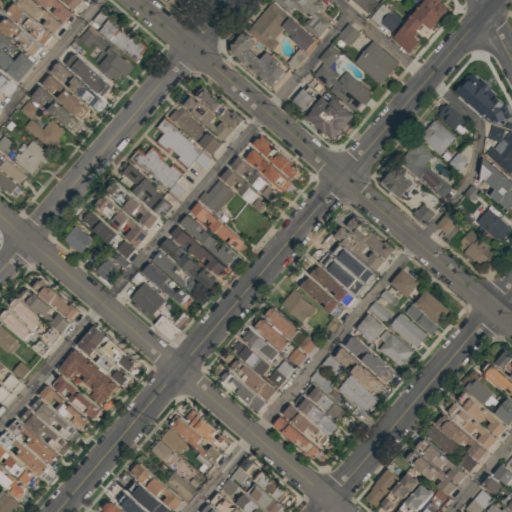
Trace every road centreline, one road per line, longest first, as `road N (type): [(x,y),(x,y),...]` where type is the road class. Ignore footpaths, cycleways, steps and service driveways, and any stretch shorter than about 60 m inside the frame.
road 1 (residential): [(60,511),(497,0)]
road 2 (tertiary): [(136,0),(511,324)]
road 3 (residential): [(343,511),(0,215)]
road 4 (residential): [(0,273),(234,0)]
road 5 (residential): [(323,511),(511,289)]
